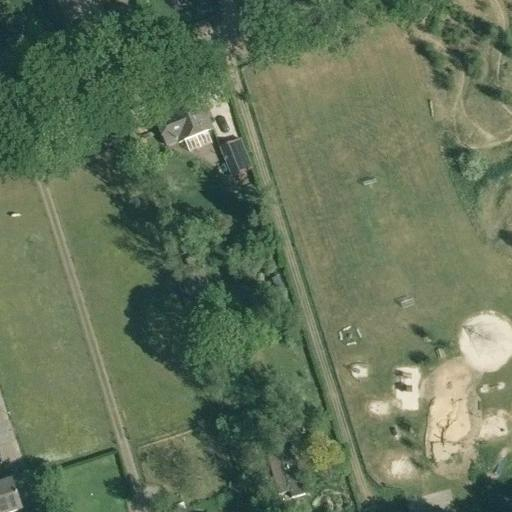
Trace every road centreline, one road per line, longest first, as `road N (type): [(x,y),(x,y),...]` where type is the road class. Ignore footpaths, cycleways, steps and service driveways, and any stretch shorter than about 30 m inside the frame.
road 1 (track): [(367,511),(220,34)]
road 2 (unknown): [(22,122),(150,511)]
road 3 (unclassified): [(0,132),(305,0)]
